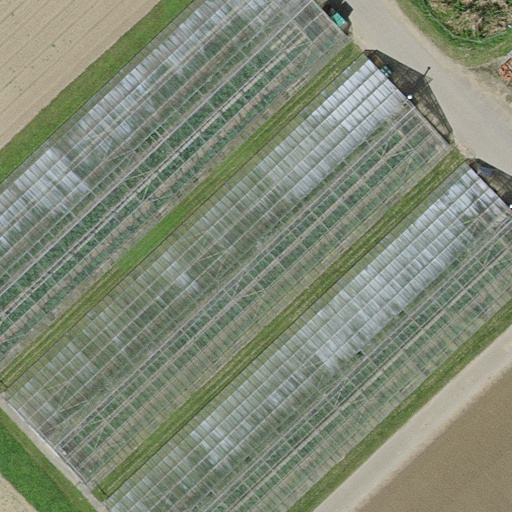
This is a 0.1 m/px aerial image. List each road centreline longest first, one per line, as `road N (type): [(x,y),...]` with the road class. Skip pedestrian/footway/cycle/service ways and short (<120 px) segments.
road 1 (residential): [(511,331),(327,511)]
road 2 (track): [(361,0),(511,164)]
